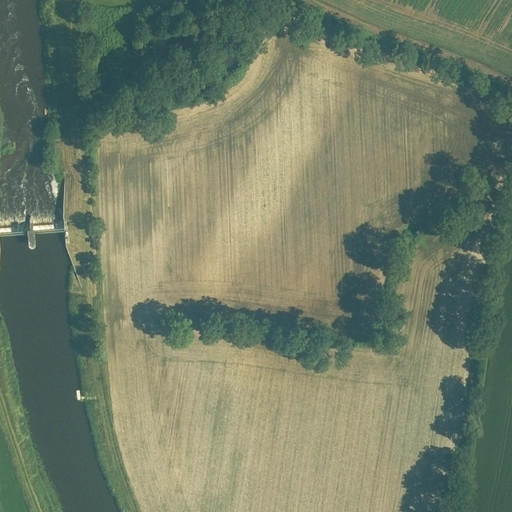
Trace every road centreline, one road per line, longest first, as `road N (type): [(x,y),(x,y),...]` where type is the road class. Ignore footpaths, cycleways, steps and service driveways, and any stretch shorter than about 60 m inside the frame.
road 1 (track): [(133,511),(104,436),(84,301),(64,0)]
road 2 (track): [(312,0),(511,85)]
